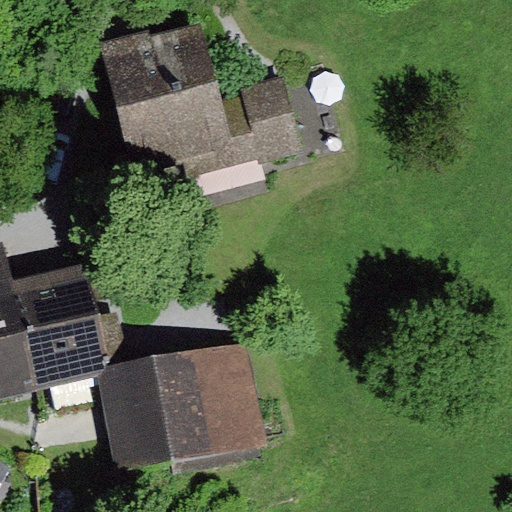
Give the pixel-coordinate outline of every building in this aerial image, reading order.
[(208,26),(105,49),(133,172),(218,153),(222,171),(303,153),(286,80),(223,94),(208,26)] [(4,254),(0,255),(0,406),(42,394),(17,295),(4,254)] [(89,276),(17,295),(42,394),(115,375),(89,276)] [(249,358),(101,383),(117,477),(269,447),(249,358)] [(0,461),(0,490),(12,469),(0,461)]
